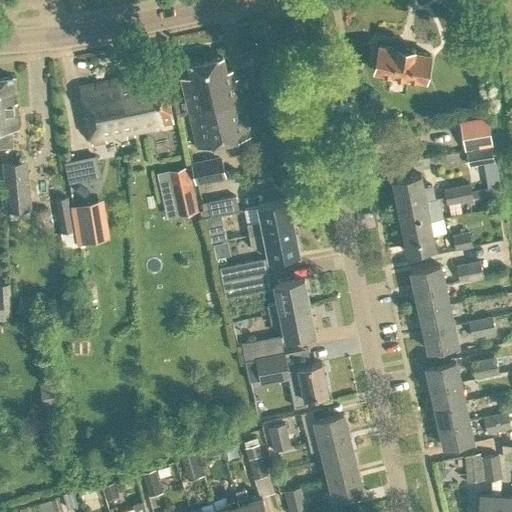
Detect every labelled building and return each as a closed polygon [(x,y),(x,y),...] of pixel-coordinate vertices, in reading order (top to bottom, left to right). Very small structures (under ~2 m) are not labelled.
[(414,47),(396,43),(395,47),(378,43),(373,69),(390,72),(390,75),(407,78),(408,74),(424,78),(429,54),(413,50),(414,47)] [(180,78),(187,109),(241,96),(237,77),(233,78),(231,68),(225,70),(222,56),(187,65),(190,76),(180,78)] [(271,70),(258,73),(261,88),(275,85),(271,70)] [(152,71),(118,78),(126,116),(129,116),(133,132),(143,130),(158,127),(158,122),(172,119),(163,76),(153,78),(152,71)] [(11,77),(0,77),(0,146),(11,146),(10,128),(17,127),(15,102),(13,102),(12,92),(16,91),(15,79),(11,79),(11,77)] [(118,78),(80,86),(92,143),(106,140),(105,137),(126,133),(127,136),(133,135),(133,132),(129,116),(126,116),(118,78)] [(241,96),(187,109),(196,148),(250,135),(241,96)] [(460,119),(465,149),(494,143),(489,114),(460,119)] [(469,163),(492,159),(490,145),(466,150),(469,163)] [(221,156),(191,162),(195,183),(225,177),(221,156)] [(2,161),(7,210),(31,208),(27,158),(2,161)] [(69,182),(79,180),(75,158),(64,160),(69,182)] [(188,164),(169,168),(179,213),(198,209),(188,164)] [(392,179),(397,206),(433,198),(433,197),(430,184),(423,186),(420,173),(392,179)] [(444,187),(445,194),(446,195),(471,190),(469,182),(444,187)] [(485,199),(497,197),(495,186),(495,184),(483,186),(485,199)] [(471,190),(446,195),(447,202),(472,196),(471,190)] [(68,194),(55,196),(60,230),(74,228),(68,194)] [(208,200),(211,215),(239,210),(236,195),(208,200)] [(397,206),(401,225),(442,216),(444,216),(439,195),(433,197),(433,198),(397,206)] [(247,221),(249,233),(293,225),(287,197),(257,203),(260,218),(247,221)] [(85,200),(88,226),(98,225),(94,199),(85,200)] [(77,239),(89,237),(84,203),(72,205),(77,239)] [(446,225),(465,221),(462,211),(443,215),(446,225)] [(442,216),(401,225),(407,251),(435,245),(433,237),(446,235),(442,216)] [(293,225),(249,233),(252,246),(265,243),(268,259),(299,253),(293,225)] [(470,228),(452,232),(456,247),(474,244),(470,228)] [(222,280),(229,279),(238,277),(238,276),(268,270),(265,257),(219,266),(222,280)] [(460,280),(483,276),(480,259),(457,264),(460,280)] [(411,270),(415,289),(444,283),(440,263),(411,270)] [(271,288),(268,270),(238,276),(238,277),(229,279),(232,296),(242,294),(271,288)] [(277,301),(267,303),(269,312),(309,304),(303,276),(273,282),(277,301)] [(0,319),(12,319),(11,311),(10,282),(0,282),(0,319)] [(415,289),(419,309),(448,302),(444,283),(415,289)] [(20,295),(18,312),(30,313),(31,296),(20,295)] [(419,309),(424,329),(453,322),(448,302),(419,309)] [(309,304),(269,312),(271,322),(281,320),(284,338),(315,332),(309,304)] [(472,336),(496,331),(492,314),(469,320),(472,336)] [(453,322),(424,329),(428,348),(457,342),(453,322)] [(245,359),(284,351),(280,334),(241,342),(245,359)] [(284,351),(245,359),(250,379),(259,377),(260,381),(288,376),(294,405),(305,403),(303,396),(327,391),(321,361),(297,365),(297,366),(288,368),(286,357),(285,357),(284,351)] [(475,377),(499,372),(495,355),(472,360),(475,377)] [(426,365),(430,385),(459,379),(454,359),(426,365)] [(463,399),(459,379),(430,385),(435,405),(463,399)] [(41,383),(44,409),(56,407),(53,381),(41,383)] [(435,405),(439,425),(468,419),(463,399),(435,405)] [(487,432),(511,426),(507,410),(484,415),(487,432)] [(309,442),(319,439),(348,431),(343,412),(314,419),(317,430),(306,433),(309,442)] [(468,419),(439,425),(444,445),(472,438),(468,419)] [(291,445),(286,422),(268,426),(274,449),(291,445)] [(311,450),(321,448),(324,458),(353,451),(348,431),(319,439),(309,442),(311,450)] [(257,435),(245,439),(246,446),(259,442),(257,435)] [(267,474),(259,442),(246,446),(245,446),(254,478),(267,474)] [(207,443),(196,447),(197,448),(198,453),(201,459),(211,456),(209,449),(207,444),(207,443)] [(511,459),(511,444),(502,443),(504,458),(511,459)] [(324,458),(329,478),(358,471),(353,451),(324,458)] [(464,454),(464,460),(466,481),(486,478),(482,455),(480,454),(480,451),(464,454)] [(498,453),(482,455),(486,478),(502,476),(498,453)] [(187,475),(200,471),(196,455),(182,458),(187,475)] [(160,476),(172,472),(169,464),(157,468),(160,476)] [(150,496),(163,491),(156,468),(142,472),(150,496)] [(358,471),(329,478),(334,498),(363,490),(358,471)] [(105,495),(118,491),(115,480),(102,484),(105,495)] [(98,498),(93,484),(81,488),(86,502),(98,498)] [(289,511),(291,511),(307,508),(301,485),(284,489),(289,511)] [(235,490),(237,497),(242,511),(267,511),(262,494),(249,498),(245,487),(235,490)] [(73,488),(63,491),(67,506),(77,504),(73,488)] [(500,511),(501,493),(482,492),(480,511),(500,511)] [(500,511),(511,511),(511,493),(501,493),(500,511)] [(216,511),(242,511),(237,497),(227,500),(228,505),(215,509),(216,511)] [(120,511),(120,510),(114,511),(147,511),(143,499),(133,503),(135,511),(120,511)]
